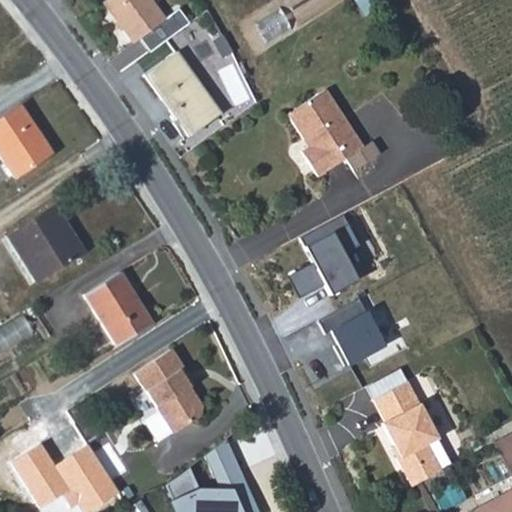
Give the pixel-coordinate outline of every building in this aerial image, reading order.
[(151,0),(113,0),(107,5),(136,45),(168,22),(151,0)] [(214,46),(223,62),(233,56),(224,41),(214,46)] [(222,118),(178,56),(148,77),(190,139),(222,118)] [(299,152),(315,177),(345,157),(339,147),(354,137),(324,90),(286,115),(301,139),(306,136),(310,144),(306,147),(299,152)] [(46,153),(15,108),(0,118),(0,164),(10,178),(46,153)] [(310,144),(306,136),(301,139),(306,147),(310,144)] [(339,147),(345,157),(353,170),(379,153),(370,141),(361,147),(354,137),(339,147)] [(81,248),(51,204),(3,235),(33,279),(81,248)] [(149,322),(116,271),(81,293),(113,344),(149,322)] [(133,372),(142,387),(128,396),(157,440),(171,430),(173,433),(200,415),(202,403),(179,369),(184,366),(171,347),(133,372)] [(395,369),(363,386),(370,400),(403,382),(395,369)] [(403,382),(370,400),(382,423),(379,425),(395,457),(392,458),(400,474),(425,461),(427,453),(423,445),(433,439),(403,382)] [(511,511),(511,434),(495,444),(511,475),(511,495),(480,511),(511,511)]
